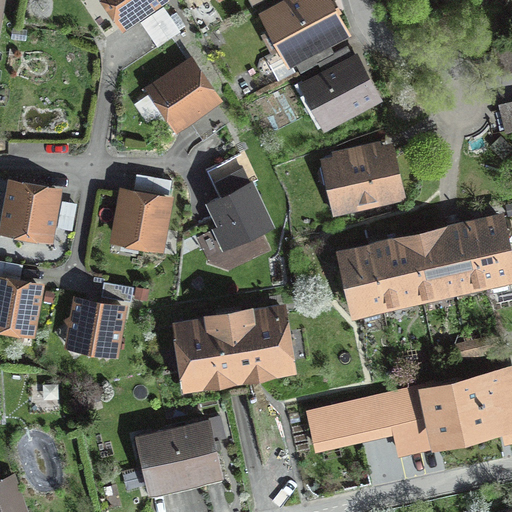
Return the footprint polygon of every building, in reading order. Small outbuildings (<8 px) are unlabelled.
[(159,0),(110,0),(113,4),(110,10),(117,21),(124,20),(126,23),(159,0)] [(290,59),(343,31),(326,0),(295,0),(266,15),(273,27),(263,33),(273,52),(283,47),(290,59)] [(180,30),(164,6),(141,22),(157,45),(180,30)] [(500,70),(511,66),(511,42),(494,47),(500,70)] [(344,114),(375,97),(355,59),(306,85),(319,111),(337,102),(344,114)] [(172,125),(179,123),(191,115),(206,138),(230,122),(189,61),(153,86),(167,105),(163,111),(172,125)] [(511,128),(511,104),(501,107),(506,130),(511,128)] [(215,228),(224,248),(271,226),(251,183),(258,179),(244,150),(211,166),(224,194),(209,201),(220,225),(215,228)] [(339,207),(397,193),(387,150),(329,163),(339,207)] [(23,236),(27,230),(49,234),(57,192),(12,184),(4,226),(6,233),(23,236)] [(157,242),(160,243),(168,200),(123,192),(115,235),(138,239),(140,245),(153,247),(157,242)] [(505,240),(499,217),(471,223),(474,235),(471,235),(481,282),(490,280),(492,291),(509,288),(506,276),(511,275),(511,272),(507,252),(508,247),(505,240)] [(481,282),(471,235),(439,242),(450,289),(481,282)] [(408,250),(418,296),(450,289),(439,242),(408,250)] [(387,303),(376,257),(373,257),(370,246),(342,252),(355,310),(362,309),(364,320),(381,317),(378,305),(387,303)] [(376,257),(387,303),(418,296),(408,250),(376,257)] [(39,287),(0,279),(0,329),(6,330),(10,325),(32,329),(39,287)] [(133,286),(104,281),(101,296),(131,301),(133,286)] [(90,351),(97,346),(115,349),(122,307),(77,299),(74,314),(67,319),(72,326),(70,341),(85,344),(90,351)] [(180,327),(189,381),(288,366),(279,311),(253,315),(253,317),(207,324),(207,322),(180,327)] [(457,378),(309,410),(316,444),(360,435),(360,432),(394,424),(400,452),(440,443),(439,437),(506,422),(509,439),(511,438),(511,372),(458,384),(457,378)] [(149,487),(220,471),(209,422),(138,438),(149,487)] [(0,484),(0,511),(28,511),(26,507),(19,510),(9,481),(0,484)]
